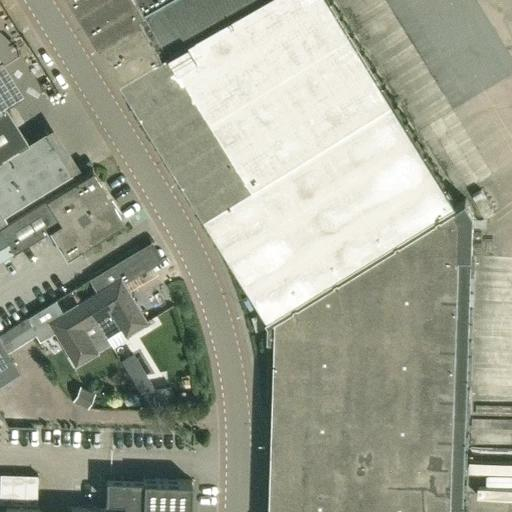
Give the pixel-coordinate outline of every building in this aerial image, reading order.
[(73,0),(127,88),(130,92),(135,100),(202,208),(205,212),(205,213),(209,220),(263,309),(268,318),(268,337),(275,338),(271,463),(269,501),(269,502),(269,511),(268,511),(451,511),(462,214),(456,205),(458,204),(331,0),(73,0)] [(5,103),(0,105),(0,224),(75,178),(45,129),(28,140),(5,103)] [(92,167),(75,178),(0,224),(0,258),(49,228),(66,255),(124,220),(102,184),(92,167)] [(146,321),(123,283),(140,272),(129,254),(89,278),(97,291),(79,302),(88,316),(87,316),(90,321),(95,318),(107,337),(107,336),(122,327),(126,333),(146,321)] [(107,337),(95,318),(90,321),(87,316),(88,316),(79,302),(63,312),(55,299),(28,315),(36,330),(33,332),(37,339),(54,329),(75,363),(96,350),(95,348),(109,339),(107,336),(107,337)] [(265,327),(261,313),(260,314),(252,316),(256,330),(264,328),(265,327)] [(0,379),(19,368),(7,348),(33,332),(36,330),(28,315),(0,331),(0,379)] [(80,387),(74,399),(87,406),(93,394),(80,387)] [(0,511),(188,511),(190,479),(105,476),(104,500),(123,501),(123,509),(96,507),(35,505),(36,475),(0,473),(0,511)]
